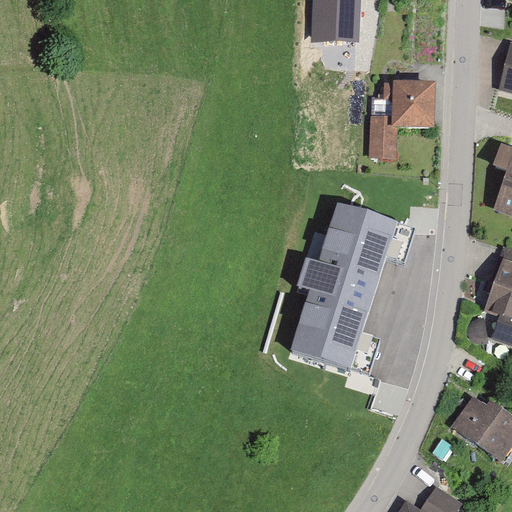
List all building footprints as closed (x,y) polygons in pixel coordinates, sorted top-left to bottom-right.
[(317,0),(316,42),(356,43),(357,0),(317,0)] [(508,59),(501,89),(511,92),(511,50),(508,59)] [(370,100),(370,120),(391,121),(392,121),(392,128),(428,129),(429,90),(382,88),(382,100),(370,100)] [(391,121),(370,120),(369,120),(368,159),(391,160),(392,128),(392,121),(391,121)] [(511,158),(494,209),(511,214),(511,158)] [(351,373),(395,224),(338,208),(292,355),(351,373)] [(481,300),(487,303),(484,311),(501,318),(492,340),(511,347),(511,269),(501,265),(494,285),(488,282),(481,300)] [(452,430),(495,461),(511,436),(511,423),(498,413),(492,408),(488,404),(484,410),(472,402),(452,430)] [(401,511),(452,511),(457,507),(433,490),(417,511),(408,511),(404,509),(401,511)]
